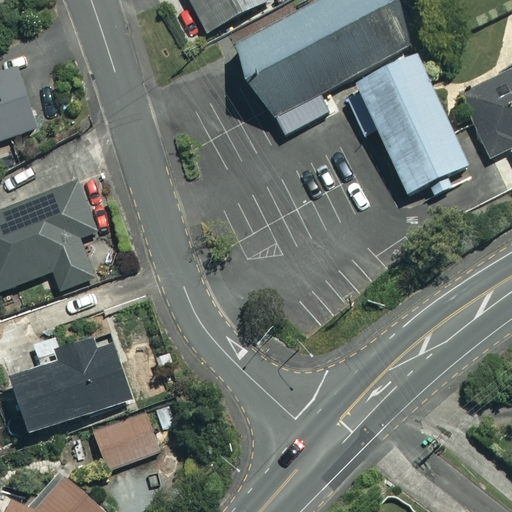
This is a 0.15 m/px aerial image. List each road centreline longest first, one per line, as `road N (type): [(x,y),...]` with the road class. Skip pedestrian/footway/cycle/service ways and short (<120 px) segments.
road 1 (residential): [(92,0),(194,314),(320,441)]
road 2 (secondary): [(511,276),(399,357),(320,441)]
